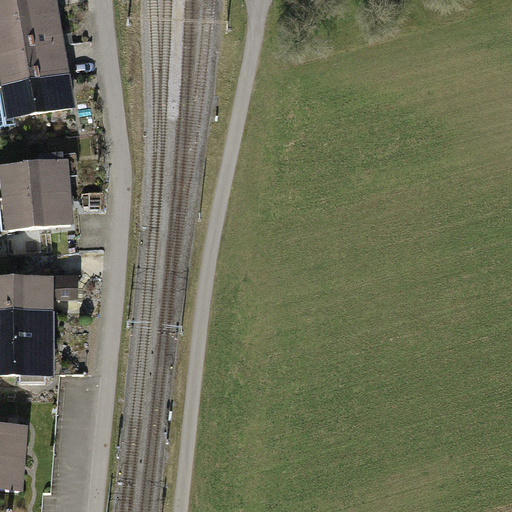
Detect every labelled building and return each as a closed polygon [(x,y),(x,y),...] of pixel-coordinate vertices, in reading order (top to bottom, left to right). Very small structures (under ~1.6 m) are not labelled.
[(55,0),(0,0),(0,25),(58,16),(55,0)] [(58,16),(0,25),(0,56),(64,46),(58,16)] [(64,46),(0,56),(0,82),(1,88),(69,76),(64,46)] [(69,76),(1,88),(7,121),(76,110),(69,76)] [(0,168),(0,176),(3,202),(71,194),(67,162),(0,168)] [(71,194),(3,202),(5,234),(75,226),(71,194)] [(79,279),(0,280),(0,312),(55,313),(54,301),(78,301),(79,279)] [(55,313),(0,312),(0,345),(54,344),(55,313)] [(54,344),(0,345),(0,381),(55,379),(54,344)] [(0,427),(0,459),(27,461),(28,428),(0,427)] [(27,461),(0,459),(0,491),(26,493),(27,461)]
